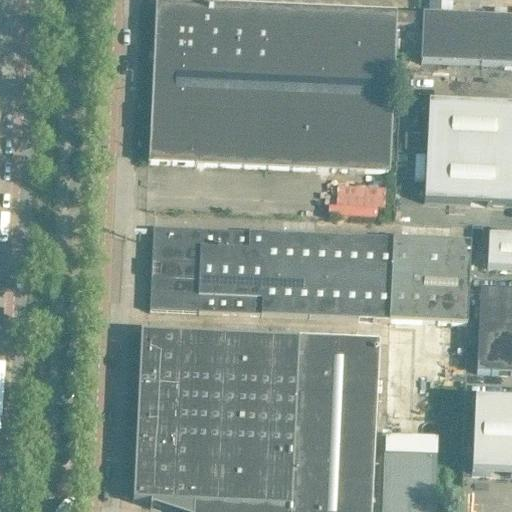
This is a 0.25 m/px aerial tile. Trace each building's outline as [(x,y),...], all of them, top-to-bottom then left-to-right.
[(393,58),(395,28),(395,16),(155,6),(153,45),(153,65),(148,166),(196,168),(389,176),(393,58)] [(415,17),(395,16),(395,28),(414,29),(415,17)] [(511,70),(511,22),(422,19),(421,60),(420,67),(511,70)] [(424,206),(511,209),(511,109),(428,106),(424,206)] [(468,326),(471,246),(154,233),(151,314),(389,323),(389,341),(466,344),(466,326),(468,326)] [(511,272),(511,240),(489,239),(487,271),(511,272)] [(511,378),(511,296),(480,296),(477,377),(511,378)] [(370,511),(378,347),(299,343),(299,341),(141,335),(134,504),(134,505),(151,506),(150,511),(152,511),(152,509),(160,511),(370,511)] [(472,478),(511,479),(511,409),(475,408),(472,478)] [(434,511),(436,459),(385,457),(382,511),(434,511)]
